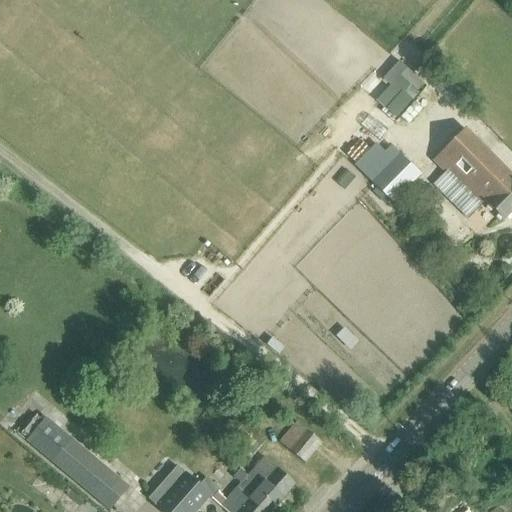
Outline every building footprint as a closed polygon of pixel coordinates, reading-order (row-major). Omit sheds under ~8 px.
[(383,140),(425,80),(397,60),(384,79),(394,85),(364,127),(383,140)] [(484,203),(503,221),(511,211),(511,178),(464,130),(433,162),(479,208),(484,203)] [(383,154),(375,146),(355,167),(391,203),(418,176),(390,148),(383,154)] [(440,232),(434,238),(446,251),(453,244),(440,232)] [(127,487),(71,437),(48,417),(28,440),(106,510),(127,487)] [(231,437),(252,456),(266,441),(245,423),(231,437)] [(278,443),(302,464),(320,443),(296,423),(278,443)] [(148,500),(161,511),(194,511),(209,496),(226,511),(270,511),(293,486),(263,459),(224,503),(202,483),(199,488),(176,468),(148,500)] [(511,511),(511,498),(492,511),(511,511)]
